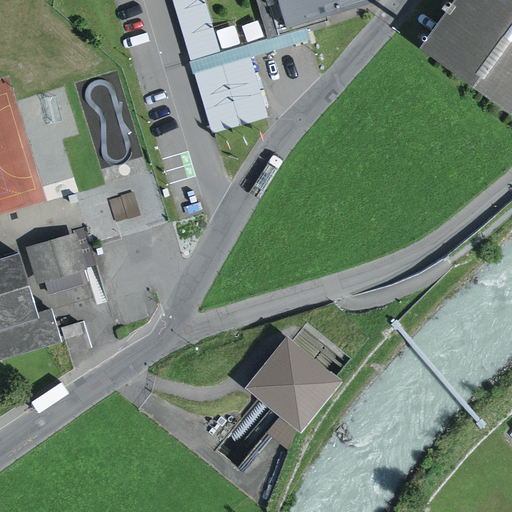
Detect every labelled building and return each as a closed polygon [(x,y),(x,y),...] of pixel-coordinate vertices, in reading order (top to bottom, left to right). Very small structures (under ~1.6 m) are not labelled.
[(257,0),(264,23),(284,17),(287,27),(301,23),(378,0),(257,0)] [(511,0),(460,0),(428,46),(511,106),(511,0)] [(39,279),(82,266),(74,238),(31,250),(39,279)] [(51,309),(36,313),(18,254),(0,259),(0,358),(60,340),(51,309)] [(79,322),(61,327),(65,338),(83,333),(79,322)] [(288,345),(255,386),(300,422),(333,381),(288,345)]
